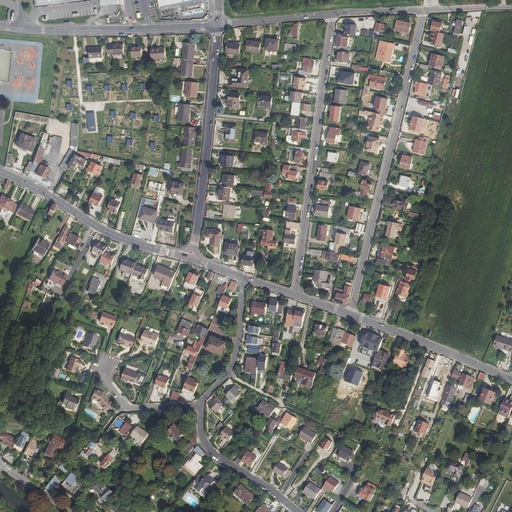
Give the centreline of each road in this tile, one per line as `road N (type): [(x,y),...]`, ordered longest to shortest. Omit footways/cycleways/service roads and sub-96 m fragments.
road 1 (residential): [(351,314),(424,9)]
road 2 (residential): [(295,296),(331,14)]
road 3 (tertiary): [(217,23),(192,259)]
road 4 (tertiary): [(0,171),(106,231),(192,259)]
road 5 (tertiary): [(24,28),(217,23)]
road 6 (tertiary): [(511,380),(351,314)]
road 7 (residential): [(297,511),(211,451),(199,404)]
